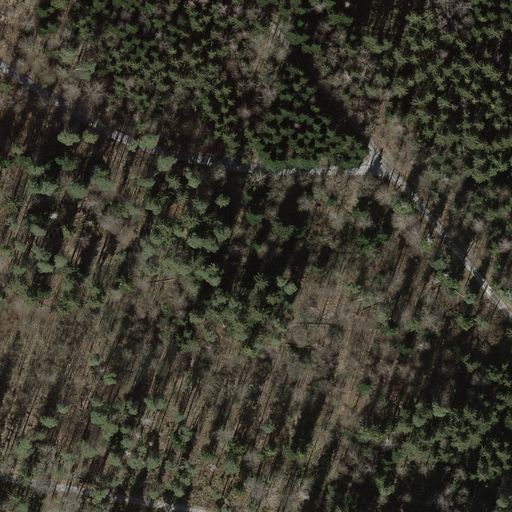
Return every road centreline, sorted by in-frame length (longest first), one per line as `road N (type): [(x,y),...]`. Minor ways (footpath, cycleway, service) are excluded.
road 1 (track): [(0,65),(79,115),(162,152),(245,168),(393,172)]
road 2 (track): [(393,172),(249,0)]
road 3 (track): [(0,471),(186,511)]
road 4 (track): [(511,319),(393,172)]
